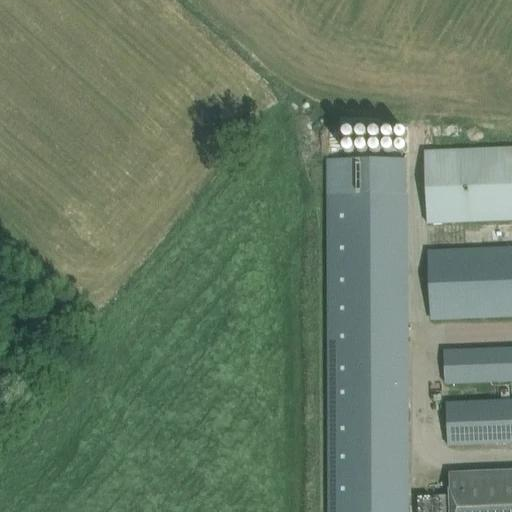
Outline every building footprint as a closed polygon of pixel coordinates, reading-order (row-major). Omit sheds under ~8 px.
[(511,151),(425,155),(427,224),(511,220),(511,248),(428,252),(431,319),(511,315),(511,151)] [(398,160),(327,160),(328,511),(406,511),(406,195),(398,195),(398,160)] [(511,381),(511,349),(448,352),(449,384),(511,381)] [(511,401),(448,405),(451,447),(511,444),(511,401)] [(452,511),(511,511),(511,472),(451,475),(452,511)]
